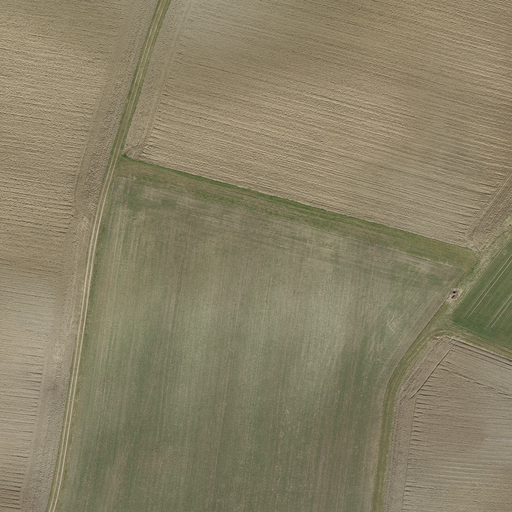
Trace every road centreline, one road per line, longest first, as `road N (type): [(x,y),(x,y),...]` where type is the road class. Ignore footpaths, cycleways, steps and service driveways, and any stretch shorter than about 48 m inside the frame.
road 1 (track): [(168,0),(119,136),(49,511)]
road 2 (track): [(511,349),(437,323),(399,372),(382,511)]
